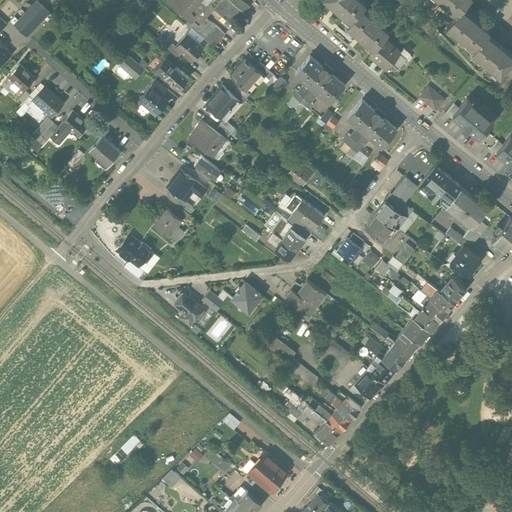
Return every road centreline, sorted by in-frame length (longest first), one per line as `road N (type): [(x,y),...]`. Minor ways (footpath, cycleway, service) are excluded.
road 1 (residential): [(149,147),(79,229),(139,286),(308,266),(421,127)]
road 2 (residential): [(511,257),(281,511)]
road 3 (track): [(309,477),(69,270)]
road 4 (residential): [(278,5),(149,147)]
road 5 (tertiary): [(278,5),(421,127)]
road 6 (residential): [(149,147),(29,44)]
